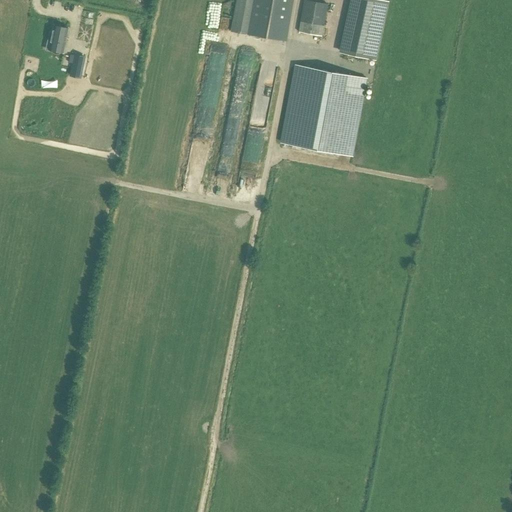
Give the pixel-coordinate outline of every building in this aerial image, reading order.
[(252,0),(237,0),(232,31),(286,41),(289,23),(249,16),(252,0)] [(292,0),(252,0),(249,16),(289,23),(292,0)] [(328,4),(307,0),(304,0),(299,32),(322,36),(328,4)] [(353,0),(342,53),(375,60),(388,2),(380,0),(353,0)] [(52,50),(60,52),(63,52),(68,29),(54,26),(53,32),(51,32),(50,40),(51,40),(49,49),(50,49),(52,50)] [(72,63),(71,69),(82,72),(83,66),(72,63)] [(280,142),(353,156),(368,78),(295,64),(280,142)]
